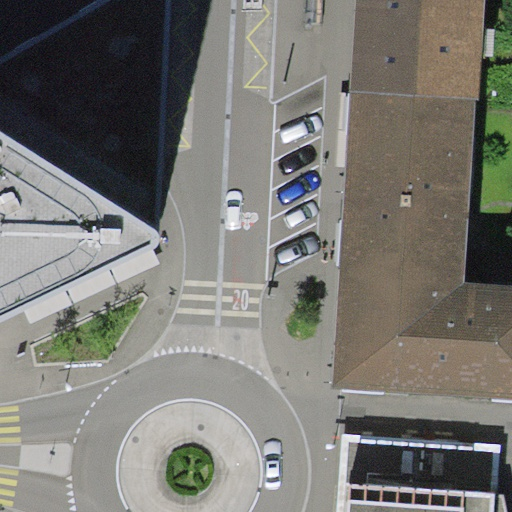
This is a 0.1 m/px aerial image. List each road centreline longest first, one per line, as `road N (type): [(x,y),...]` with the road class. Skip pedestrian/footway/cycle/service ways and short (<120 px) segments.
road 1 (residential): [(209,376),(219,315),(233,0)]
road 2 (tertiary): [(274,511),(284,483),(275,427),(236,386),(209,376)]
road 3 (tertiary): [(209,376),(157,381),(133,394),(102,436),(97,462)]
